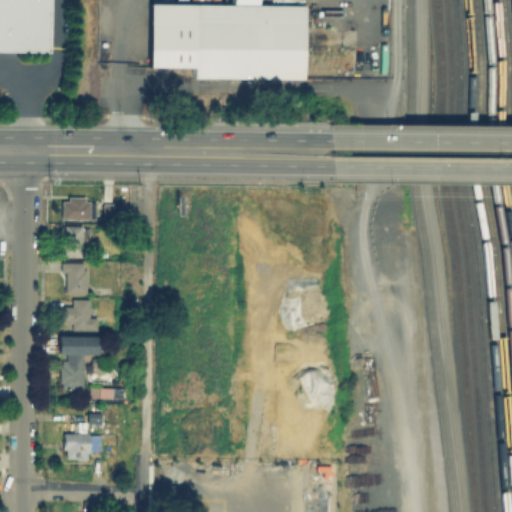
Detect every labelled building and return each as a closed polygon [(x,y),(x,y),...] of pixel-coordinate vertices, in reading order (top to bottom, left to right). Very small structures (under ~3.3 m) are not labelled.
[(0,0),(47,0),(47,59),(0,57),(0,0)] [(150,3),(302,6),(301,76),(188,74),(188,61),(149,60),(150,3)] [(84,194),(84,198),(88,198),(88,200),(94,200),(94,216),(60,215),(60,198),(67,198),(67,194),(84,194)] [(112,202),(111,217),(101,216),(102,201),(112,202)] [(88,225),(88,249),(80,249),(80,254),(59,254),(60,234),(63,234),(63,223),(81,223),(81,225),(88,225)] [(85,267),(85,291),(64,291),(64,269),(59,269),(59,260),(81,260),(81,267),(85,267)] [(88,297),(87,315),(96,315),(96,328),(71,327),(71,321),(58,320),(59,304),(70,304),(70,296),(88,297)] [(96,332),(96,351),(57,350),(57,331),(96,332)] [(82,351),(81,387),(60,387),(60,381),(58,381),(58,364),(60,364),(60,358),(65,358),(65,351),(82,351)] [(122,383),(121,397),(87,395),(87,385),(114,385),(114,383),(122,383)] [(99,410),(99,421),(86,421),(86,410),(99,410)] [(99,433),(99,449),(87,449),(87,451),(85,451),(85,458),(74,458),(74,456),(64,456),(64,447),(60,447),(60,439),(62,439),(62,430),(87,430),(87,433),(99,433)]
